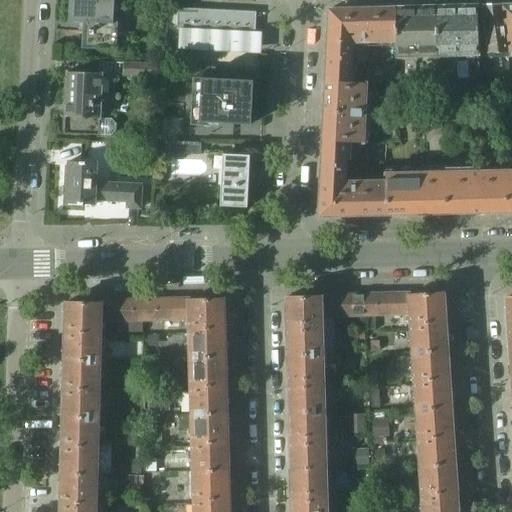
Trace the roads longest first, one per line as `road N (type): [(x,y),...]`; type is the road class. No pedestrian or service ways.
road 1 (residential): [(20,264),(31,0)]
road 2 (residential): [(489,511),(470,251)]
road 3 (residential): [(301,0),(292,256)]
road 4 (residential): [(260,257),(264,511)]
road 5 (residential): [(12,511),(20,264)]
road 6 (residential): [(20,264),(260,257)]
road 7 (residential): [(292,256),(470,251)]
